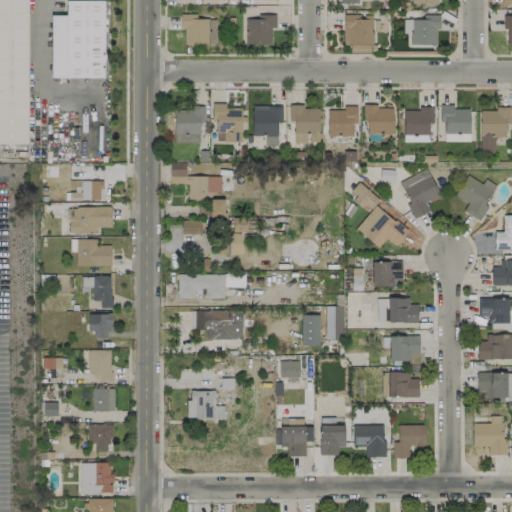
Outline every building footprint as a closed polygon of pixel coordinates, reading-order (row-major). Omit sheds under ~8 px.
[(0,144),(0,0),(24,0),(24,144),(0,144)] [(64,77),(48,77),(48,15),(64,15),(64,0),(102,0),(102,77),(64,77)] [(215,43),(216,19),(196,18),(196,13),(180,13),(180,30),(184,30),(183,43),(215,43)] [(271,44),(271,28),(274,28),(274,14),(256,14),(256,18),(245,18),(245,43),(271,44)] [(343,44),(349,44),(349,51),(373,52),(374,32),(378,32),(378,17),(361,17),(361,14),(343,14),(343,44)] [(409,44),(435,44),(435,29),(439,29),(439,14),(422,14),(421,19),(403,19),(402,33),(410,33),(409,44)] [(506,44),(511,44),(511,15),(502,15),(502,28),(507,28),(506,44)] [(443,141),(469,140),(468,108),(452,108),(452,104),(439,104),(439,121),(443,121),(443,141)] [(276,122),(281,122),(281,105),(251,105),(251,135),(264,135),(264,145),(276,145),(276,122)] [(318,106),(288,105),(288,121),(293,121),(293,143),(307,143),(307,142),(318,142),(318,106)] [(326,109),(326,135),(351,136),(352,122),(356,122),(356,106),(343,105),(343,110),(326,109)] [(391,134),(392,106),(362,105),(362,120),(367,120),(366,133),(391,134)] [(402,141),(427,141),(428,123),(432,123),(432,106),(417,106),(417,110),(402,110),(402,141)] [(174,142),(199,142),(198,121),(203,121),(203,107),(173,107),(174,142)] [(509,108),(479,108),(480,151),(494,151),(494,136),(504,135),(504,123),(509,123),(509,108)] [(220,175),(185,175),(185,162),(169,163),(169,183),(187,183),(187,200),(208,199),(208,216),(224,216),(224,198),(211,198),(211,192),(220,191),(220,175)] [(439,195),(425,168),(397,182),(414,217),(429,210),(425,202),(439,195)] [(454,195),(467,203),(463,211),(478,220),(487,205),(484,203),(496,185),(484,178),(481,183),(466,174),(454,195)] [(356,196),(352,200),(366,212),(378,199),(358,181),(350,190),(356,196)] [(410,224),(381,199),(375,206),(374,205),(355,228),(377,247),(385,238),(393,245),(410,224)] [(110,206),(67,207),(67,233),(96,232),(96,227),(110,227),(110,206)] [(511,215),(502,216),(502,231),(493,231),(494,249),(510,249),(510,254),(511,253),(511,215)] [(242,254),(241,231),(246,231),(246,217),(223,217),(223,232),(218,232),(218,254),(242,254)] [(181,234),(200,233),(200,220),(180,220),(181,234)] [(110,265),(110,245),(96,245),(96,239),(75,239),(75,265),(110,265)] [(511,283),(511,259),(499,260),(499,266),(490,266),(491,285),(511,283)] [(400,261),(371,261),(371,286),(391,285),(391,279),(400,279),(400,261)] [(223,287),(244,287),(244,274),(176,274),(176,297),(194,297),(194,288),(205,288),(205,298),(223,298),(223,287)] [(81,286),(91,286),(91,275),(81,275),(81,286)] [(100,308),(111,307),(110,275),(91,275),(92,300),(100,300),(100,308)] [(417,303),(408,303),(408,298),(376,297),(375,321),(416,322),(417,303)] [(507,297),(477,297),(478,316),(487,316),(487,322),(511,321),(511,312),(507,312),(507,297)] [(324,306),(324,339),(342,338),(342,305),(324,306)] [(193,329),(205,329),(205,339),(231,339),(232,310),(194,310),(193,329)] [(87,313),(88,331),(93,331),(94,338),(109,337),(109,312),(87,313)] [(476,358),(511,358),(511,333),(485,333),(485,340),(477,340),(476,358)] [(388,360),(409,360),(409,353),(418,353),(418,335),(381,336),(381,347),(388,346),(388,360)] [(109,349),(87,350),(87,373),(95,373),(95,382),(110,381),(109,349)] [(278,377),(298,377),(298,360),(278,360),(278,377)] [(417,396),(417,378),(408,378),(408,372),(381,371),(380,396),(417,396)] [(511,372),(476,371),(476,389),(485,390),(485,396),(511,397),(511,372)] [(90,410),(113,411),(113,388),(91,388),(90,410)] [(223,418),(223,405),(214,405),(214,390),(189,390),(189,399),(186,399),(186,419),(223,418)] [(56,402),(43,402),(42,415),(56,416),(56,402)] [(471,423),(471,446),(487,446),(487,454),(503,454),(503,415),(489,415),(489,422),(471,423)] [(109,423),(87,423),(87,450),(109,449),(109,423)] [(343,424),(318,424),(318,455),(337,454),(337,445),(343,445),(343,424)] [(383,456),(383,424),(352,424),(352,445),(364,445),(364,456),(383,456)] [(423,424),(397,425),(397,441),(391,442),(392,458),(407,457),(407,446),(424,445),(423,424)] [(286,446),(286,456),(304,455),(303,425),(279,426),(279,446),(286,446)] [(77,493),(112,492),(112,473),(108,473),(108,461),(76,462),(77,493)] [(110,511),(110,497),(86,498),(86,511),(110,511)]
